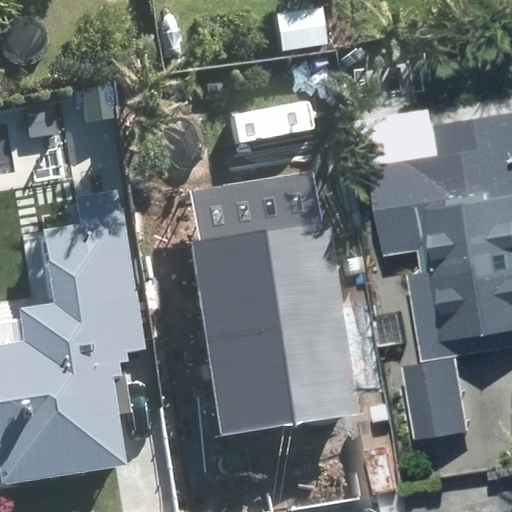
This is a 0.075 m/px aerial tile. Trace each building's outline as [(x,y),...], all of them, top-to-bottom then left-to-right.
[(319,14),(272,21),(278,66),(326,60),(319,14)] [(511,118),(428,130),(433,168),(366,177),(378,268),(396,265),(409,360),(511,346),(511,118)] [(171,249),(187,362),(150,367),(157,410),(194,405),(200,450),(347,429),(318,228),(303,230),(297,189),(209,201),(215,243),(171,249)] [(0,493),(114,477),(101,388),(117,386),(113,362),(136,359),(112,198),(63,205),(68,234),(30,239),(41,315),(2,320),(7,351),(0,352),(0,493)] [(458,367),(406,376),(418,446),(470,438),(458,367)]
